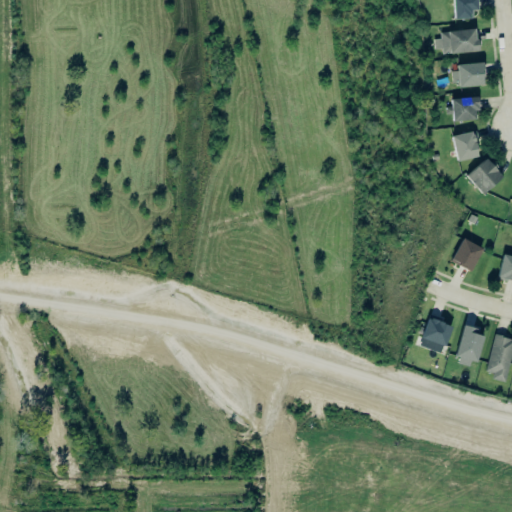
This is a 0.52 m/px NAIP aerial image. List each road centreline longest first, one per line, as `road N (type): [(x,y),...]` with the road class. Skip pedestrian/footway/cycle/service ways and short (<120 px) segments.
road 1 (tertiary): [(14,326),(121,340),(261,375),(511,451)]
road 2 (tertiary): [(14,293),(245,334),(387,381)]
road 3 (tertiary): [(16,511),(14,263)]
road 4 (tertiary): [(41,266),(48,511)]
